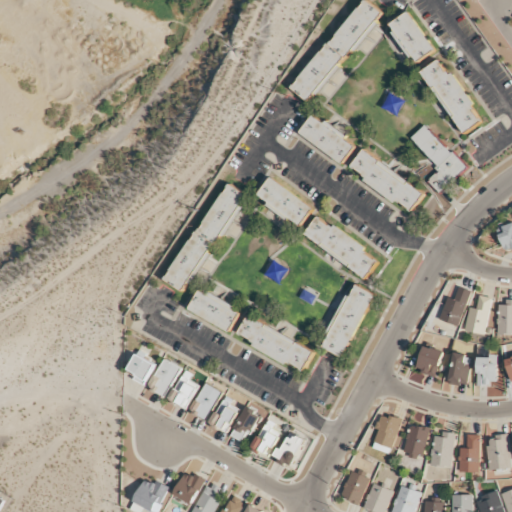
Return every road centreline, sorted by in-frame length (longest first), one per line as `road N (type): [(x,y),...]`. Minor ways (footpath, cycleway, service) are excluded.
road 1 (residential): [(511,180),(446,248),(300,511)]
road 2 (residential): [(311,511),(128,409)]
road 3 (residential): [(511,409),(444,409),(372,379)]
